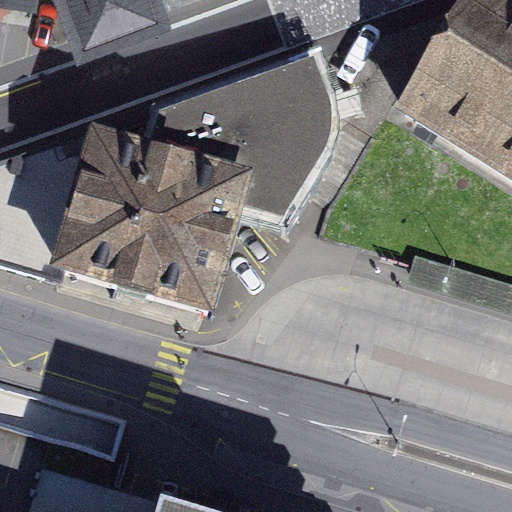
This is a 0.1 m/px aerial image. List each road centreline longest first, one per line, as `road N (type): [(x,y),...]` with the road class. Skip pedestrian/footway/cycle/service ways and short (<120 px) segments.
road 1 (secondary): [(511,478),(0,326)]
road 2 (tertiary): [(0,122),(340,0)]
